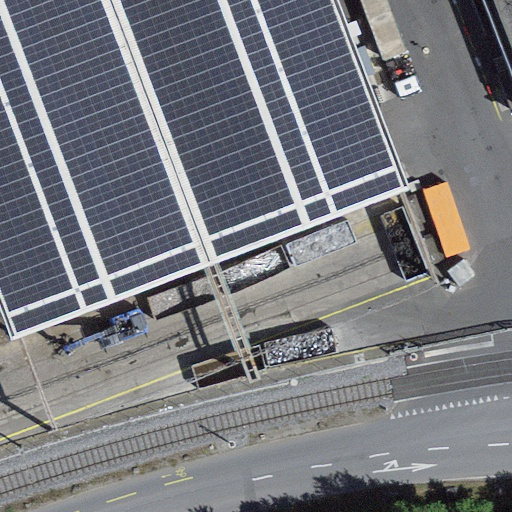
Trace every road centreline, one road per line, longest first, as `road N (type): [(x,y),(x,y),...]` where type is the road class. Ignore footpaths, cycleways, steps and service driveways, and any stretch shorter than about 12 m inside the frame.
road 1 (unclassified): [(136,511),(372,453),(511,434)]
road 2 (unknown): [(511,237),(411,0)]
